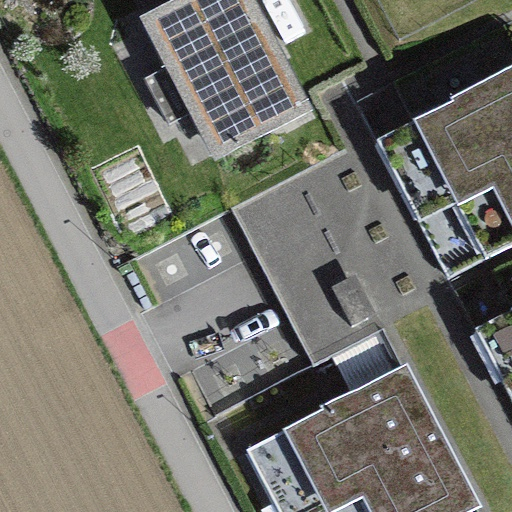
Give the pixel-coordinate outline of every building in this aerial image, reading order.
[(143,0),(155,24),(204,0),(143,0)] [(256,0),(236,0),(159,40),(229,177),(322,129),(256,0)] [(511,72),(375,143),(403,196),(441,176),(486,262),(511,248),(511,72)] [(511,309),(511,314),(476,333),(502,383),(511,378),(511,263),(493,273),(511,309)] [(404,366),(246,448),(273,499),(312,479),(329,511),(460,511),(476,504),(404,366)]
